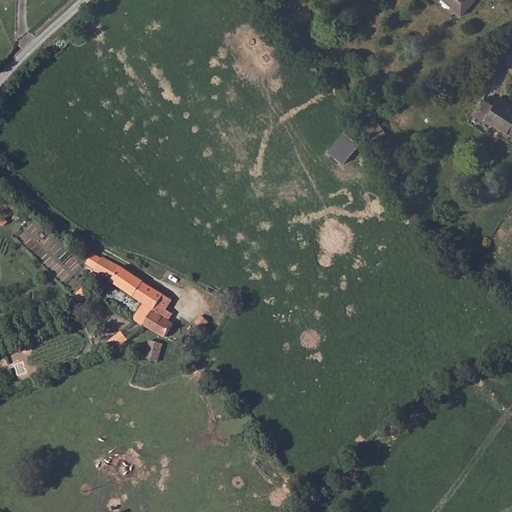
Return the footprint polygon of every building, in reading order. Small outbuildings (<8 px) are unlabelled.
[(452,0),(462,9),(471,0),(452,0)] [(484,98),(469,119),(487,132),(494,123),(511,135),(511,104),(501,96),(495,106),(484,98)] [(378,117),(368,124),(380,141),(390,134),(380,119),(378,117)] [(346,163),(360,143),(343,131),(329,151),(346,163)] [(102,256),(93,270),(96,273),(133,298),(143,282),(120,265),(102,256)] [(143,282),(133,298),(142,304),(134,319),(142,328),(144,326),(161,294),(143,282)] [(84,285),(78,291),(83,296),(89,291),(86,288),(84,285)] [(161,294),(144,326),(163,338),(172,324),(160,316),(170,300),(161,294)] [(200,316),(194,323),(200,330),(207,324),(200,316)] [(110,340),(117,349),(129,338),(122,330),(110,340)] [(149,342),(145,358),(156,362),(162,346),(149,342)]
